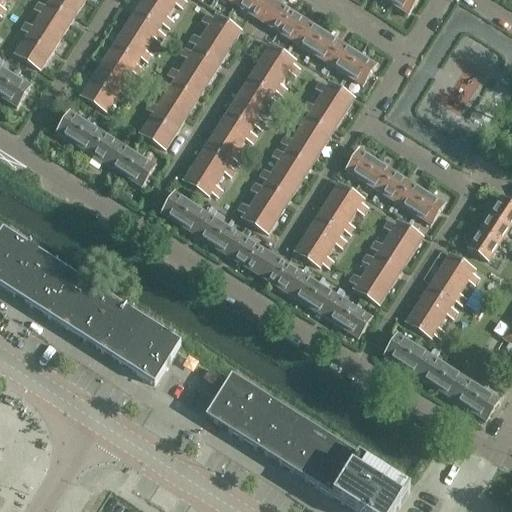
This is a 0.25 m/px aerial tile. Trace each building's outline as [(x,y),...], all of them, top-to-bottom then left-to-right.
[(73,23),(86,3),(81,0),(73,0),(71,3),(66,0),(44,0),(50,3),(47,7),(73,23)] [(182,12),(186,5),(180,1),(180,0),(144,0),(135,15),(160,31),(162,28),(169,32),(174,25),(167,21),(175,8),(182,12)] [(308,26),(278,7),(267,0),(239,0),(235,8),(265,27),(295,46),(308,26)] [(408,18),(419,0),(395,0),(391,7),(408,18)] [(73,23),(47,7),(45,10),(39,6),(34,13),(41,17),(38,22),(63,38),(73,23)] [(160,31),(135,15),(122,35),(132,42),(137,35),(152,45),(154,41),(160,46),(165,39),(158,34),(160,31)] [(241,35),(216,19),(213,22),(207,18),(202,25),(209,29),(203,39),(218,49),(222,42),(232,48),(241,35)] [(40,74),(63,38),(38,22),(32,30),(26,26),(21,33),(28,37),(15,57),(40,74)] [(312,57),(325,37),(308,26),(295,46),(312,57)] [(152,59),(145,55),(152,45),(137,35),(132,42),(122,35),(101,69),(111,76),(115,69),(130,78),(132,75),(139,79),(143,72),(137,68),(141,62),(148,66),(152,59)] [(329,68),(342,47),(325,37),(312,57),(329,68)] [(219,69),(232,48),(222,42),(218,49),(203,39),(201,42),(194,38),(189,45),(196,49),(194,53),(219,69)] [(346,78),(359,58),(342,47),(329,68),(346,78)] [(293,68),(295,65),(270,49),(261,62),(271,69),(267,75),(282,85),(289,75),(295,79),(300,72),(293,68)] [(206,89),(219,69),(194,53),(192,56),(185,52),(181,59),(187,63),(185,66),(200,76),(196,83),(206,89)] [(363,89),(376,69),(359,58),(346,78),(363,89)] [(282,85),(267,75),(271,69),(261,62),(248,82),(274,99),(276,95),(282,100),(287,93),(280,88),(282,85)] [(185,123),(206,89),(196,83),(200,76),(185,66),(179,76),(172,72),(168,79),(175,83),(170,90),(164,85),(159,92),(166,97),(164,100),(179,110),(175,116),(185,123)] [(130,93),(124,88),(130,78),(115,69),(111,76),(101,69),(81,99),(107,115),(119,95),(126,99),(130,93)] [(0,99),(0,100),(13,79),(0,71),(0,99)] [(17,111),(30,90),(13,79),(0,100),(17,111)] [(274,113),(278,106),(272,102),(274,99),(248,82),(227,116),(252,132),(254,129),(261,133),(265,126),(259,122),(267,109),(274,113)] [(333,136),(354,103),(329,86),(327,90),(320,85),(316,92),(322,97),(314,110),(307,106),(303,113),(309,117),(307,120),(333,136)] [(166,153),(185,123),(175,116),(179,110),(164,100),(157,110),(151,106),(146,113),(153,117),(140,137),(166,153)] [(74,147),(87,127),(78,121),(80,118),(73,113),(71,117),(70,116),(57,136),(74,147)] [(252,147),(257,140),(250,136),(252,132),(227,116),(205,150),(231,166),(233,163),(239,167),(244,160),(237,156),(246,143),(252,147)] [(311,170),(331,139),(333,136),(307,120),(305,123),(299,119),(294,126),(301,130),(292,144),(286,139),(281,146),(288,151),(286,154),(311,170)] [(91,158),(104,138),(87,127),(74,147),(91,158)] [(108,169),(121,148),(104,138),(91,158),(108,169)] [(125,179),(138,159),(121,148),(108,169),(125,179)] [(231,181),(235,174),(228,169),(231,166),(205,150),(184,184),(209,200),(211,197),(218,201),(222,194),(216,190),(224,176),(231,181)] [(311,170),(286,154),(284,157),(277,153),(273,160),(279,164),(277,168),(302,184),(311,170)] [(364,185),(376,165),(360,154),(347,174),(364,185)] [(142,190),(155,170),(138,159),(125,179),(142,190)] [(380,196),(393,176),(376,165),(364,185),(380,196)] [(289,204),(302,184),(277,168),(271,177),(264,173),(260,180),(266,184),(264,188),(289,204)] [(397,207),(410,186),(393,176),(380,196),(397,207)] [(414,217),(427,197),(410,186),(397,207),(414,217)] [(268,238),(288,207),(289,204),(264,188),(262,191),(255,187),(251,194),(258,198),(249,211),(243,207),(236,217),(268,238)] [(364,218),(368,211),(361,207),(363,204),(338,188),(317,221),(342,237),(344,234),(351,238),(355,231),(348,227),(357,214),(364,218)] [(179,228),(192,208),(175,197),(162,217),(179,228)] [(431,228),(444,208),(427,197),(414,217),(431,228)] [(510,231),(511,228),(511,208),(501,201),(490,218),(510,231)] [(196,239),(209,219),(192,208),(179,228),(196,239)] [(499,248),(510,231),(490,218),(479,235),(499,248)] [(213,250),(226,230),(209,219),(196,239),(213,250)] [(342,237),(317,221),(304,242),(314,248),(318,241),(333,251),(335,248),(342,252),(346,245),(340,241),(342,237)] [(401,275),(423,241),(397,225),(395,228),(389,224),(384,231),(391,235),(382,249),(376,244),(371,251),(378,256),(376,259),(401,275)] [(230,261),(243,241),(226,230),(213,250),(230,261)] [(0,260),(8,266),(21,245),(3,233),(0,237),(0,260)] [(488,265),(499,248),(479,235),(468,252),(488,265)] [(304,279),(287,268),(274,260),(259,251),(243,241),(230,261),(247,271),(261,280),(274,289),(291,299),(304,279)] [(327,261),(333,251),(318,241),(314,248),(304,242),(295,255),(327,275),(334,265),(327,261)] [(0,289),(12,297),(39,256),(21,245),(8,266),(0,277),(0,289)] [(30,309),(57,267),(39,256),(12,297),(30,309)] [(379,309),(401,275),(376,259),(374,262),(367,258),(362,265),(369,269),(361,282),(354,278),(350,285),(356,289),(354,293),(379,309)] [(475,289),(479,282),(473,278),(475,274),(449,258),(428,292),(453,308),(455,305),(462,309),(466,302),(460,298),(468,285),(475,289)] [(48,320),(74,279),(57,267),(30,309),(48,320)] [(66,331),(92,290),(74,279),(48,320),(66,331)] [(308,310),(320,290),(304,279),(291,299),(308,310)] [(83,343),(110,301),(92,290),(66,331),(83,343)] [(324,321),(337,300),(320,290),(308,310),(324,321)] [(453,308),(428,292),(415,312),(425,319),(429,312),(445,322),(447,318),(453,323),(458,316),(451,311),(453,308)] [(341,331),(354,311),(337,300),(324,321),(341,331)] [(101,354),(127,313),(110,301),(83,343),(101,354)] [(358,342),(371,322),(354,311),(341,331),(358,342)] [(438,332),(445,322),(429,312),(425,319),(415,312),(406,326),(432,342),(434,339),(440,343),(445,336),(438,332)] [(119,365),(145,324),(127,313),(101,354),(119,365)] [(150,356),(163,335),(145,324),(119,365),(136,377),(150,356)] [(168,368),(181,347),(163,335),(150,356),(168,368)] [(402,370),(415,350),(398,339),(385,359),(402,370)] [(419,381),(432,361),(415,350),(402,370),(419,381)] [(155,388),(168,368),(150,356),(136,377),(155,388)] [(436,392),(448,372),(432,361),(419,381),(436,392)] [(452,403),(465,382),(448,372),(436,392),(452,403)] [(244,416),(257,396),(232,380),(219,400),(244,416)] [(469,413),(482,393),(465,382),(452,403),(469,413)] [(486,424),(499,404),(482,393),(469,413),(486,424)] [(257,453),(283,412),(257,396),(244,416),(231,437),(257,453)] [(231,437),(244,416),(219,400),(206,421),(231,437)] [(282,469),(308,428),(283,412),(257,453),(282,469)] [(308,485),(334,444),(308,428),(282,469),(308,485)] [(333,502),(359,460),(334,444),(308,485),(333,502)] [(349,511),(362,511),(385,476),(359,460),(333,502),(349,511)] [(397,511),(410,493),(385,476),(362,511),(397,511)]
